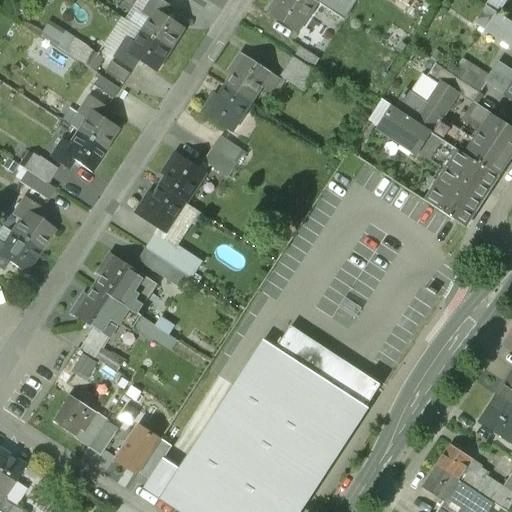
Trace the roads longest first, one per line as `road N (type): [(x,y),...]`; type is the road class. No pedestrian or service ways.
road 1 (residential): [(0,365),(235,0)]
road 2 (primary): [(511,272),(459,336),(346,511)]
road 3 (residential): [(141,511),(0,421)]
